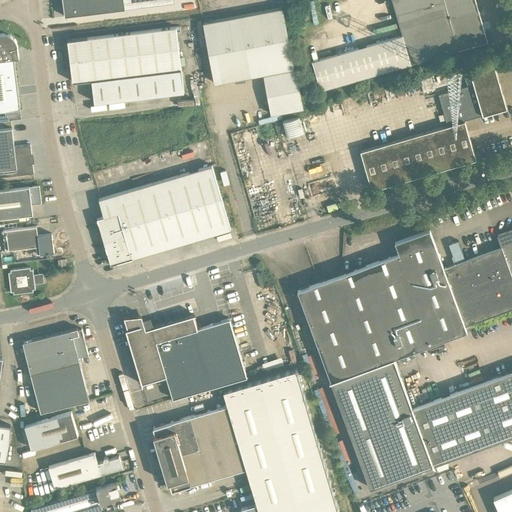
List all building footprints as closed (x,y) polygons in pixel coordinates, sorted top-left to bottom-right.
[(65,16),(125,8),(123,0),(62,0),(65,17),(65,16)] [(312,61),(321,90),(410,64),(411,64),(459,50),(487,42),(475,0),(392,0),(402,35),(312,61)] [(294,70),(282,8),(202,23),(214,84),(263,74),(270,114),(303,108),(296,69),(294,70)] [(68,40),(73,82),(92,80),(94,102),(184,91),(181,69),(176,27),(68,40)] [(0,111),(20,109),(14,59),(19,58),(17,46),(16,42),(15,40),(14,39),(12,36),(10,35),(8,34),(4,34),(2,34),(0,34),(0,111)] [(439,95),(440,100),(435,102),(436,107),(442,105),(448,126),(360,151),(372,190),(476,160),(465,121),(507,108),(493,61),(469,68),(474,85),(439,95)] [(424,92),(435,89),(431,75),(420,79),(424,92)] [(299,116),(283,121),(288,138),(304,134),(299,116)] [(30,144),(14,146),(12,128),(0,129),(0,177),(34,173),(30,144)] [(212,166),(101,198),(99,199),(104,216),(97,218),(102,233),(221,197),(212,166)] [(39,185),(0,190),(0,218),(33,215),(32,205),(42,203),(39,185)] [(221,197),(102,233),(111,264),(230,229),(221,197)] [(336,202),(326,206),(328,211),(338,208),(336,202)] [(37,226),(3,230),(5,250),(36,246),(37,254),(54,252),(54,249),(52,237),(52,234),(38,235),(37,226)] [(399,253),(318,282),(298,290),(331,380),(394,357),(466,331),(464,325),(465,325),(453,291),(443,265),(429,229),(395,241),(399,253)] [(511,230),(497,236),(500,247),(465,258),(458,239),(449,242),(455,262),(443,265),(453,291),(511,269),(511,230)] [(11,272),(8,272),(11,292),(13,292),(14,294),(33,292),(33,289),(35,289),(34,282),(41,281),(41,275),(34,276),(33,269),(31,270),(30,267),(11,270),(11,272)] [(511,269),(453,291),(465,325),(511,307),(511,269)] [(166,375),(173,399),(247,377),(230,318),(198,328),(194,314),(152,327),(150,322),(144,324),(141,315),(124,317),(127,328),(126,329),(142,383),(166,375)] [(22,341),(31,373),(40,412),(89,400),(79,361),(78,357),(88,355),(82,329),(78,330),(77,328),(22,341)] [(265,370),(284,364),(281,356),(262,362),(265,370)] [(511,370),(412,407),(394,357),(331,380),(370,488),(511,435),(511,370)] [(339,511),(297,369),(224,390),(228,405),(227,405),(237,437),(246,468),(247,468),(257,503),(259,511),(339,511)] [(237,437),(227,405),(209,410),(218,442),(237,437)] [(218,442),(209,410),(190,416),(200,448),(218,442)] [(31,448),(78,435),(71,411),(25,425),(31,448)] [(181,453),(200,448),(190,416),(172,421),(181,453)] [(153,427),(162,459),(181,453),(172,421),(153,427)] [(11,426),(0,424),(0,460),(6,462),(11,426)] [(228,474),(246,468),(237,437),(218,442),(228,474)] [(209,479),(228,474),(218,442),(200,448),(209,479)] [(191,485),(209,479),(200,448),(181,453),(191,485)] [(103,459),(103,460),(98,462),(95,452),(49,466),(55,487),(122,467),(119,455),(109,458),(108,458),(108,457),(107,457),(106,457),(105,457),(104,457),(104,458),(103,458),(103,459)] [(181,453),(162,459),(172,490),(191,485),(181,453)] [(116,481),(39,504),(31,506),(31,511),(90,511),(103,508),(101,502),(120,497),(116,481)] [(511,511),(511,490),(494,498),(499,511),(511,511)] [(259,511),(257,503),(241,508),(241,511),(259,511)]
